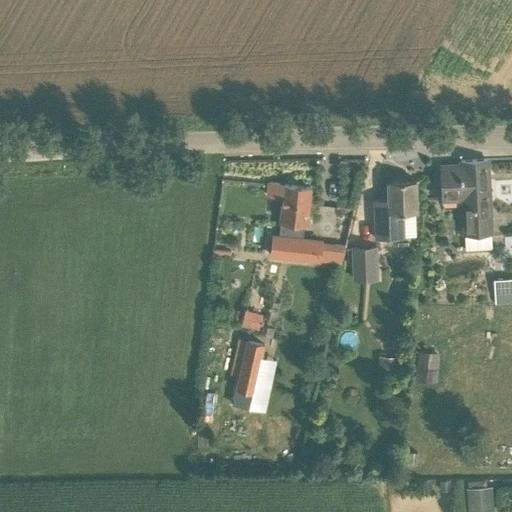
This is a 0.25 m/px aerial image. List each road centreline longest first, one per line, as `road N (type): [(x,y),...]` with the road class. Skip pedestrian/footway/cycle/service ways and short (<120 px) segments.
road 1 (tertiary): [(140,143),(511,136)]
road 2 (tertiary): [(140,143),(0,151)]
